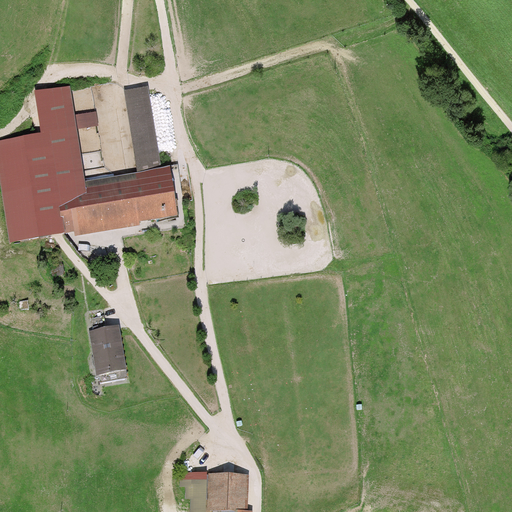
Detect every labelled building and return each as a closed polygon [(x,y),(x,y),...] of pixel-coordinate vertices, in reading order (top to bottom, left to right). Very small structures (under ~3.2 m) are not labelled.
[(149,89),(123,93),(136,176),(161,172),(149,89)] [(170,170),(161,172),(136,176),(85,183),(76,129),(98,126),(96,114),(75,117),(71,90),(36,96),(42,135),(0,141),(0,177),(10,242),(63,234),(64,238),(73,237),(73,240),(137,230),(137,226),(178,220),(170,170)] [(93,335),(106,333),(104,317),(91,319),(93,335)] [(93,335),(91,335),(98,376),(124,373),(118,331),(106,333),(93,335)] [(224,465),(223,479),(232,479),(233,465),(224,465)] [(192,477),(190,511),(203,511),(205,478),(192,477)] [(208,478),(207,511),(245,511),(247,480),(232,479),(223,479),(208,478)]
